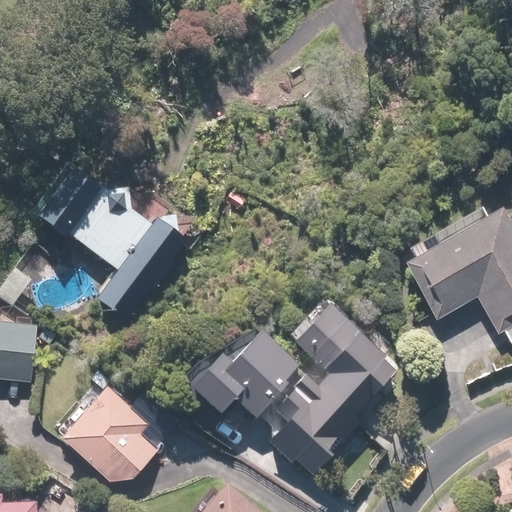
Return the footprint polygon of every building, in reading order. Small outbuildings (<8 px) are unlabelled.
[(102,297),(127,316),(187,237),(161,217),(154,225),(133,209),(131,188),(107,190),(78,168),(41,217),(66,236),(70,230),(123,270),(102,297)] [(511,226),(503,210),(407,265),(438,320),(478,298),(499,335),(511,327),(511,226)] [(226,355),(195,386),(224,414),(238,399),(258,418),(271,405),(290,423),(275,438),(314,475),(335,454),(329,449),(340,437),(336,433),(396,371),(384,360),(387,357),(332,304),(296,342),(329,374),(318,386),(303,371),(305,369),(265,331),(234,363),(226,355)] [(0,318),(0,374),(31,378),(37,322),(0,318)] [(110,388),(63,439),(111,482),(133,479),(160,450),(142,434),(150,424),(110,388)] [(261,511),(229,484),(204,511),(261,511)] [(4,495),(0,494),(0,511),(39,511),(39,502),(4,503),(4,495)]
